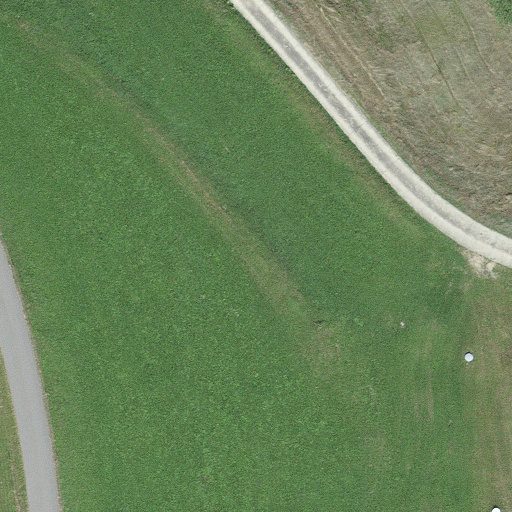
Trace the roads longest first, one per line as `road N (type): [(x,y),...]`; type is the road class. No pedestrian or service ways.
road 1 (track): [(246,0),(397,174),(446,216),(511,253)]
road 2 (track): [(46,511),(28,391),(0,285)]
